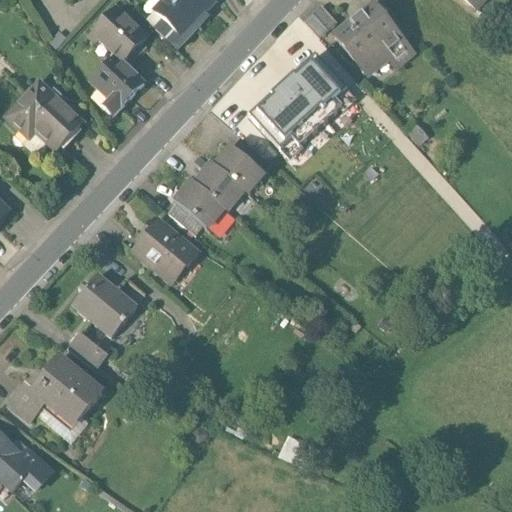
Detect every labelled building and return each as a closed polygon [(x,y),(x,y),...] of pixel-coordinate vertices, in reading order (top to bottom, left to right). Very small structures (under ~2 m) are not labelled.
[(214,6),(207,0),(169,0),(154,16),(163,24),(155,32),(177,53),(198,31),(194,27),(214,6)] [(463,0),(476,12),(487,0),(463,0)] [(374,8),(334,40),(364,76),(386,59),(396,72),(414,57),(374,8)] [(303,25),(319,42),(337,27),(321,10),(303,25)] [(90,41),(114,63),(92,86),(110,104),(104,111),(113,119),(143,87),(122,67),(147,41),(117,13),(90,41)] [(351,97),(311,58),(247,123),(288,162),(351,97)] [(82,126),(39,85),(4,121),(20,136),(28,128),(54,154),(82,126)] [(241,142),(232,151),(264,179),(271,169),(241,142)] [(264,179),(232,151),(215,172),(244,197),(247,199),(264,179)] [(215,172),(212,170),(195,190),(223,214),(227,217),(244,197),(215,172)] [(195,190),(192,187),(175,207),(176,208),(204,231),(207,234),(223,214),(195,190)] [(204,231),(176,208),(169,218),(196,241),(204,231)] [(187,272),(199,258),(160,225),(144,244),(143,243),(132,256),(168,286),(183,269),(187,272)] [(111,341),(137,311),(98,278),(89,289),(86,287),(78,296),(81,298),(72,309),(111,341)] [(92,373),(105,358),(80,337),(67,352),(92,373)] [(80,419),(101,394),(58,360),(33,392),(47,403),(46,405),(70,424),(76,416),(80,419)] [(36,417),(46,405),(47,403),(33,392),(26,386),(9,407),(30,424),(36,417)] [(46,405),(36,417),(72,445),(88,426),(80,419),(76,416),(70,424),(46,405)] [(19,458),(0,439),(0,482),(11,493),(25,479),(33,486),(38,480),(17,460),(19,458)] [(25,452),(19,458),(17,460),(38,480),(46,472),(25,452)]
